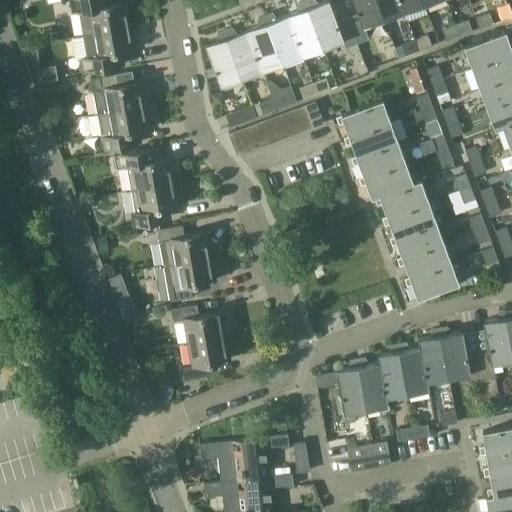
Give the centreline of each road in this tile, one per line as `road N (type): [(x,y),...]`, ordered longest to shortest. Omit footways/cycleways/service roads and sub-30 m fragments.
road 1 (tertiary): [(147,426),(17,96),(0,29)]
road 2 (residential): [(300,353),(231,172),(198,139),(173,0)]
road 3 (residential): [(300,353),(511,292)]
road 4 (residential): [(147,426),(303,370)]
road 5 (residential): [(329,488),(468,461)]
road 6 (residential): [(329,488),(303,370)]
